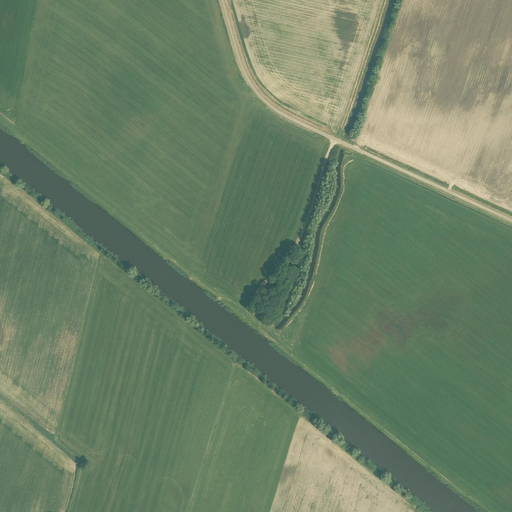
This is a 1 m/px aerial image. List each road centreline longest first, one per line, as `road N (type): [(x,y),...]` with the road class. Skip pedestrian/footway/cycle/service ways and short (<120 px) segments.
road 1 (unclassified): [(511,222),(273,107),(247,76),(223,0)]
road 2 (track): [(0,121),(213,295),(248,305)]
road 3 (track): [(260,332),(489,511)]
